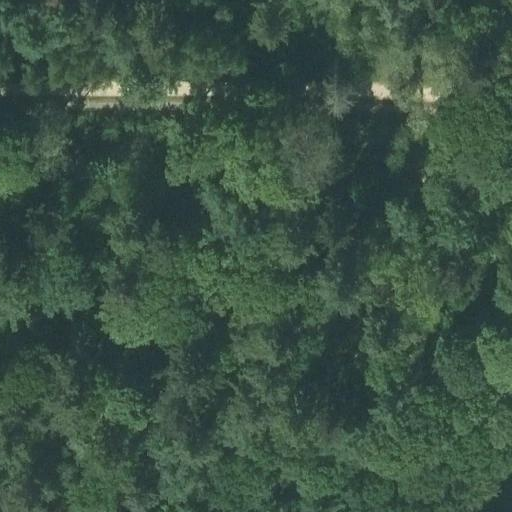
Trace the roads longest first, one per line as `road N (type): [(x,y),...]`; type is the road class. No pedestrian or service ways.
road 1 (track): [(0,87),(377,91)]
road 2 (track): [(377,91),(511,99)]
